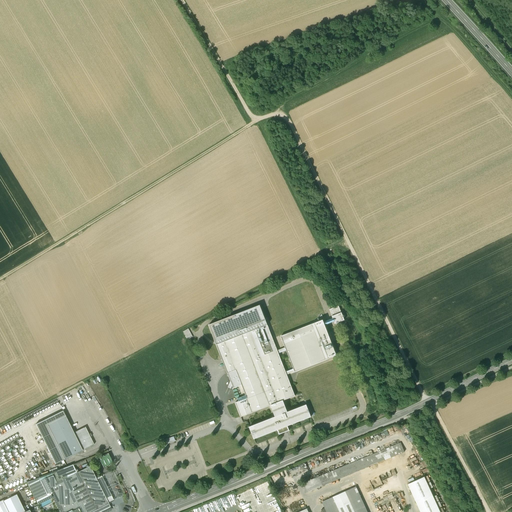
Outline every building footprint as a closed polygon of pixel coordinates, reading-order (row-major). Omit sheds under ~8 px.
[(310,288),(301,291),(310,314),(319,310),(310,288)] [(259,306),(208,325),(227,373),(236,370),(241,385),(245,395),(237,399),(238,401),(235,403),(240,417),(270,405),(282,401),(294,396),(286,375),(285,372),(278,354),(276,351),(259,306)] [(338,306),(329,309),(335,324),(344,320),(338,306)] [(322,320),(280,336),(284,347),(276,351),(278,354),(285,351),(292,369),(285,372),(286,375),(336,355),(322,320)] [(189,329),(184,332),(188,340),(194,337),(189,329)] [(241,385),(236,370),(227,373),(230,382),(228,388),(231,389),(233,387),(233,388),(241,385)] [(275,417),(249,427),(254,439),(277,430),(279,434),(289,431),(287,426),(310,417),(305,405),(287,413),(282,401),(270,405),(275,417)] [(63,411),(36,424),(55,464),(93,445),(85,428),(74,433),(63,411)] [(401,442),(302,483),(306,493),(405,452),(401,442)] [(108,454),(100,458),(101,460),(100,460),(103,467),(112,463),(108,454)] [(73,464),(27,482),(36,501),(52,493),(61,511),(90,511),(108,503),(90,466),(77,472),(73,464)] [(439,511),(424,477),(408,484),(420,511),(439,511)] [(367,511),(356,487),(322,503),(326,511),(367,511)] [(16,494),(4,501),(3,500),(0,501),(0,511),(30,511),(29,510),(25,511),(16,494)] [(226,497),(203,506),(205,511),(213,511),(233,505),(231,499),(227,500),(226,497)]
